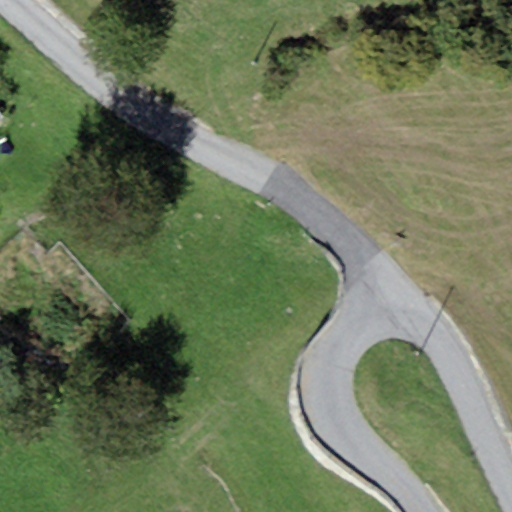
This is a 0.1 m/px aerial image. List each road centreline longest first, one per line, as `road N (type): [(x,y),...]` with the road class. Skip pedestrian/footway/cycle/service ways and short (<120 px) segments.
road 1 (unclassified): [(420,289),(270,173),(80,70),(10,0)]
road 2 (unclassified): [(420,289),(343,343),(325,381),(339,428),(423,511)]
road 3 (unclassified): [(511,460),(420,289)]
